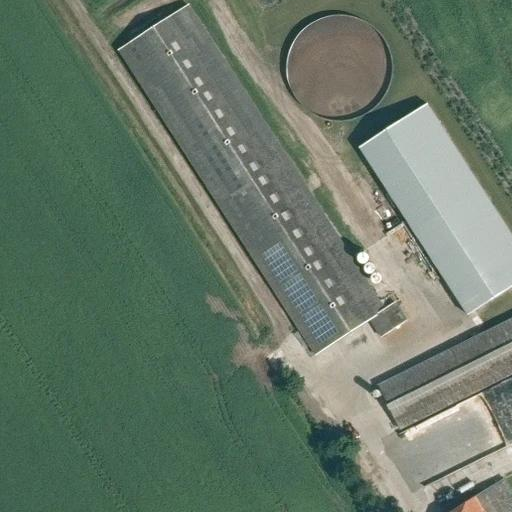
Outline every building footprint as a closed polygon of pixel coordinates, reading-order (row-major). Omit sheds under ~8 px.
[(188,8),(121,52),(317,355),(370,321),(382,338),(407,322),(394,303),(383,310),(188,8)] [(383,26),(315,23),(314,42),(298,41),(297,67),(298,67),(297,85),(318,86),(317,114),(351,115),(351,98),(380,99),(383,26)] [(469,317),(511,289),(511,236),(427,106),(360,149),(469,317)] [(511,321),(379,389),(401,433),(511,377),(511,321)] [(471,502),(455,511),(511,511),(511,491),(504,480),(471,502)]
